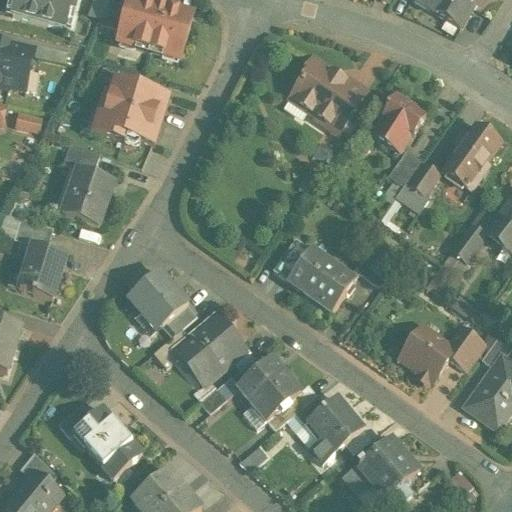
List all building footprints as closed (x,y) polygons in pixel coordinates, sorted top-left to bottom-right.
[(12,0),(11,6),(16,7),(13,21),(66,35),(70,20),(76,22),(82,0),(12,0)] [(116,0),(112,0),(98,30),(118,36),(127,3),(116,0)] [(443,0),(414,0),(412,4),(412,5),(433,17),(443,0)] [(473,13),(451,0),(443,0),(433,17),(433,18),(460,34),(473,13)] [(480,0),(451,0),(473,13),(480,0)] [(193,21),(131,4),(119,49),(121,49),(122,45),(133,48),(136,53),(164,61),(169,59),(180,61),(179,65),(181,66),(193,21)] [(35,56),(0,47),(0,89),(26,96),(35,56)] [(68,58),(38,51),(36,62),(65,68),(68,58)] [(332,78),(314,66),(300,86),(302,88),(294,100),(312,112),(309,116),(340,138),(366,99),(347,86),(345,89),(331,80),(332,78)] [(169,103),(116,87),(112,101),(106,99),(100,117),(101,118),(96,136),(92,135),(91,137),(125,147),(126,141),(141,146),(140,147),(154,151),(169,103)] [(427,120),(396,100),(387,114),(388,115),(381,126),(393,134),(409,144),(411,145),(427,120)] [(476,131),(467,143),(462,139),(455,148),(461,152),(443,177),(472,197),(490,171),(487,170),(502,149),(476,131)] [(409,144),(393,134),(383,149),(399,159),(409,144)] [(101,160),(71,149),(63,171),(78,176),(78,175),(93,180),(101,160)] [(335,166),(319,156),(312,167),(328,177),(335,166)] [(407,157),(388,183),(404,194),(406,190),(405,190),(421,167),(407,157)] [(440,180),(421,167),(405,190),(406,190),(424,203),(440,180)] [(93,180),(78,175),(78,176),(82,178),(67,221),(63,219),(62,220),(99,233),(115,188),(93,180)] [(511,208),(498,226),(506,233),(498,243),(511,254),(511,208)] [(54,234),(21,224),(17,236),(50,246),(54,234)] [(486,242),(472,231),(452,258),(466,269),(486,242)] [(67,261),(33,251),(20,293),(33,297),(33,299),(53,305),(67,261)] [(355,287),(311,256),(289,288),(304,298),(308,293),(335,313),(331,318),(332,319),(355,287)] [(392,273),(373,260),(359,279),(379,293),(392,273)] [(169,287),(160,277),(130,303),(142,317),(146,314),(163,333),(188,311),(189,310),(188,309),(187,310),(168,288),(169,287)] [(475,314),(459,303),(453,312),(468,323),(475,314)] [(188,311),(163,333),(172,343),(183,334),(197,322),(188,311)] [(191,344),(175,358),(179,363),(191,377),(198,371),(210,385),(246,355),(218,322),(191,344)] [(0,324),(0,374),(7,377),(21,332),(0,324)] [(483,350),(459,333),(459,334),(462,336),(450,353),(456,357),(450,365),(465,376),(483,350)] [(183,334),(154,359),(166,374),(179,363),(175,358),(191,344),(183,334)] [(450,353),(423,334),(401,365),(418,377),(417,379),(433,390),(450,365),(456,357),(450,353)] [(511,354),(511,350),(499,342),(482,366),(493,374),(501,364),(504,367),(511,354)] [(300,398),(272,364),(238,393),(257,415),(259,413),(268,425),(267,426),(267,427),(301,399),(300,398)] [(493,374),(466,413),(498,436),(511,416),(511,372),(504,367),(501,364),(493,374)] [(301,399),(267,427),(275,437),(317,401),(308,391),(300,398),(301,399)] [(218,394),(201,409),(210,420),(228,405),(218,394)] [(317,401),(296,419),(306,432),(309,429),(308,428),(328,411),(319,400),(317,401)] [(328,411),(308,428),(309,429),(322,446),(310,456),(323,471),(363,436),(337,404),(328,411)] [(92,424),(81,410),(58,430),(70,444),(76,438),(92,424)] [(143,461),(103,415),(92,424),(76,438),(114,486),(143,461)] [(391,445),(363,468),(362,467),(356,473),(355,473),(357,476),(359,474),(372,489),(376,485),(391,502),(402,493),(420,479),(421,478),(415,472),(414,472),(407,464),(408,463),(407,463),(400,455),(400,454),(399,454),(391,445)] [(35,458),(21,475),(30,483),(34,478),(50,491),(58,481),(35,458)] [(357,476),(355,473),(356,473),(355,472),(343,483),(358,500),(372,489),(359,474),(357,476)] [(199,511),(169,475),(133,506),(137,511),(199,511)] [(30,483),(5,511),(52,511),(62,501),(50,491),(34,478),(30,483)] [(420,479),(402,493),(391,502),(399,511),(401,511),(429,489),(420,479)]
